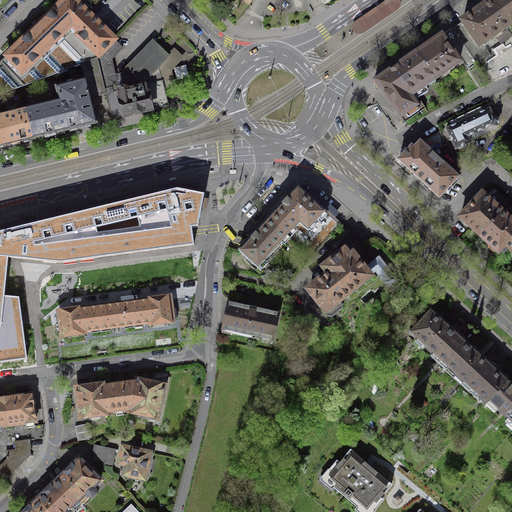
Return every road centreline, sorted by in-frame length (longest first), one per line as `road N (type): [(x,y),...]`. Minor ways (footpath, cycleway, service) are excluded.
road 1 (primary): [(0,197),(264,140)]
road 2 (primary): [(235,78),(190,121),(0,169)]
road 3 (primary): [(264,140),(371,196),(464,280)]
road 4 (primary): [(464,280),(433,235),(349,149),(321,104)]
road 5 (residential): [(264,140),(256,185),(215,249),(210,350)]
road 6 (primary): [(321,104),(350,71),(452,0)]
road 7 (residential): [(210,350),(177,511)]
road 8 (residential): [(49,370),(210,350)]
road 9 (residential): [(49,370),(52,454),(0,510)]
road 10 (residential): [(395,141),(511,79)]
